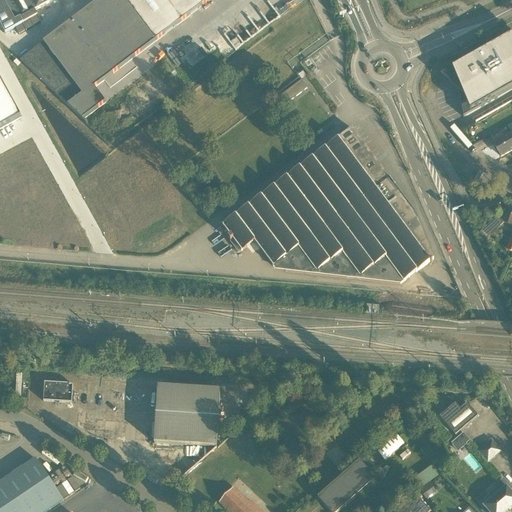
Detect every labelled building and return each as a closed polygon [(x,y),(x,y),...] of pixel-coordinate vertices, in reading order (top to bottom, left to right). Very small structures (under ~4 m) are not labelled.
[(0,0),(0,25),(5,34),(15,29),(38,16),(35,11),(54,0),(0,0)] [(104,80),(156,42),(155,40),(208,0),(101,0),(20,60),(82,120),(105,103),(99,95),(102,93),(100,90),(97,86),(104,80)] [(460,87),(458,87),(463,117),(511,90),(511,36),(449,72),(465,86),(460,90),(460,87)] [(501,157),(511,150),(511,124),(508,127),(511,133),(493,144),(501,157)] [(352,130),(314,158),(223,226),(230,236),(228,238),(237,250),(239,248),(241,251),(254,242),(276,270),(401,284),(417,272),(430,262),(431,263),(433,262),(432,261),(433,259),(415,214),(352,130)] [(486,239),(504,223),(497,216),(480,233),(486,239)] [(73,385),(45,383),(44,401),(71,403),(73,385)] [(158,387),(155,434),(154,444),(216,447),(220,391),(158,387)] [(440,417),(455,435),(477,416),(467,404),(460,409),(455,404),(440,417)] [(451,443),(453,445),(452,446),(458,452),(466,445),(466,444),(469,441),(463,433),(451,443)] [(479,452),(488,462),(500,452),(491,442),(479,452)] [(0,483),(0,511),(46,511),(64,500),(36,459),(0,483)] [(359,462),(325,492),(317,498),(329,511),(338,511),(375,480),(359,462)] [(509,509),(510,509),(510,508),(511,506),(511,489),(503,479),(495,486),(500,493),(498,495),(498,494),(497,495),(493,499),(492,499),(492,500),(484,507),(485,507),(483,509),(485,511),(505,511),(509,509)] [(419,490),(417,491),(419,493),(420,492),(426,500),(436,492),(429,483),(419,490)] [(233,488),(219,503),(228,511),(252,511),(246,506),(249,503),(233,488)] [(415,494),(410,499),(395,511),(429,511),(430,511),(415,494)]
